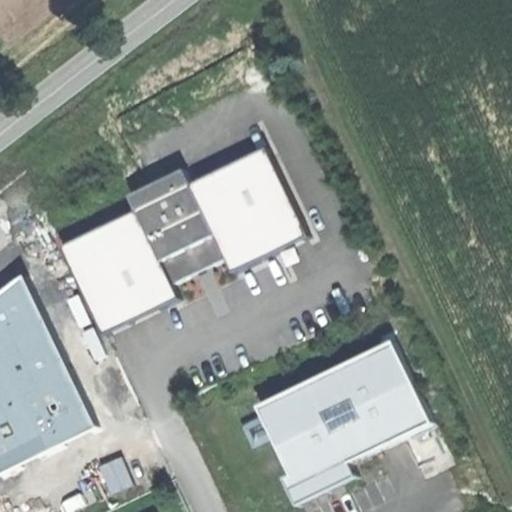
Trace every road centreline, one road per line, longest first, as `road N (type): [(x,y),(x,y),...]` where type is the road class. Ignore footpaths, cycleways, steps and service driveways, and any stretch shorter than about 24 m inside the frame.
road 1 (track): [(282,0),(511,474)]
road 2 (unknown): [(205,511),(180,399),(193,339),(326,249)]
road 3 (secondary): [(170,0),(0,133)]
